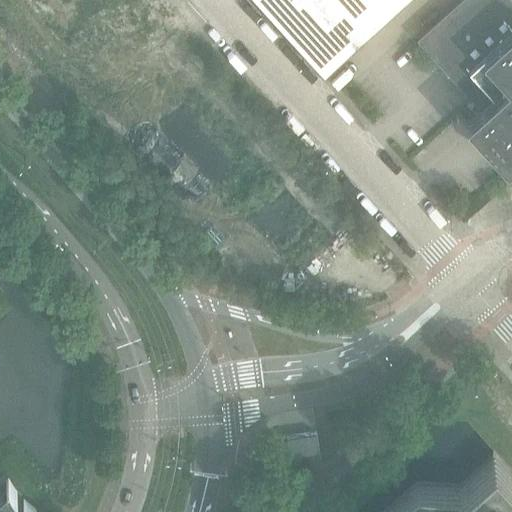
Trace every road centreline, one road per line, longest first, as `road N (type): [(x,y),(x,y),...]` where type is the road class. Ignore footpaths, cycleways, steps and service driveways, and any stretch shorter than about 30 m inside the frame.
road 1 (unclassified): [(465,280),(210,0)]
road 2 (unclassified): [(206,416),(351,389),(389,369),(444,314),(465,280)]
road 3 (secondary): [(0,173),(110,299),(142,407)]
road 4 (secondary): [(169,297),(0,95)]
road 5 (unclassified): [(387,331),(352,340),(312,336),(169,297)]
road 6 (unclassified): [(387,331),(353,360),(202,383)]
road 7 (unknown): [(420,0),(313,113)]
